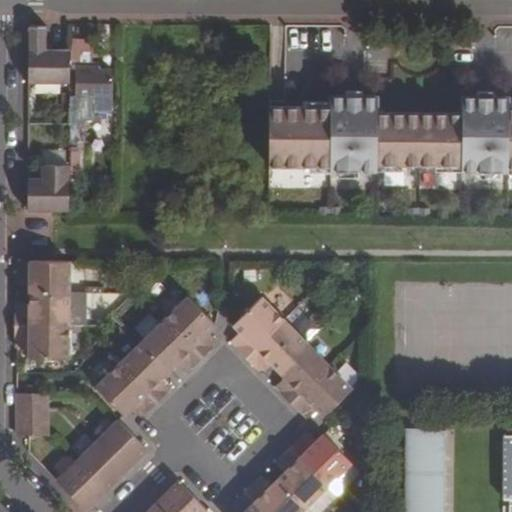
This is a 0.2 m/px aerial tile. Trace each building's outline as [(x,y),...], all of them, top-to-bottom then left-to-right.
[(46,25),(29,25),(29,82),(68,82),(68,51),(46,50),(46,25)] [(209,39),(170,38),(170,65),(210,66),(209,39)] [(84,39),(71,39),(71,51),(71,65),(78,65),(84,65),(84,39)] [(99,65),(84,65),(78,65),(77,108),(84,108),(113,108),(113,69),(99,69),(99,65)] [(332,105),(271,104),(270,163),(331,164),(331,168),(377,168),(377,164),(462,166),(461,170),(508,171),(508,166),(511,166),(511,107),(510,107),(510,96),(463,95),(463,112),(378,111),(378,94),(332,93),(332,105)] [(77,108),(70,108),(70,124),(70,140),(83,140),(84,108),(77,108)] [(46,152),(46,165),(67,165),(67,152),(46,152)] [(43,177),(28,177),(28,212),(69,212),(69,165),(67,165),(46,165),(43,165),(43,177)] [(70,260),(18,260),(18,284),(30,284),(30,303),(18,303),(17,348),(30,348),(30,358),(69,358),(69,326),(69,294),(70,260)] [(120,363),(97,386),(124,414),(132,408),(140,417),(172,386),(163,376),(177,362),(186,372),(218,341),(209,331),(216,325),(188,296),(163,321),(141,343),(120,363)] [(285,320),(263,297),(234,324),(240,331),(232,341),(263,372),(271,362),(284,377),(276,386),(308,418),(317,409),(323,415),(352,388),(330,365),(308,343),(285,320)] [(48,395),(17,394),(16,435),(29,435),(47,436),(48,414),(48,395)] [(77,460),(56,480),(85,509),(147,449),(119,420),(98,440),(77,460)] [(405,511),(445,511),(446,429),(406,429),(405,511)] [(350,461),(324,434),(317,440),(307,431),(275,463),(284,473),(271,485),(262,476),(230,507),(234,511),(299,511),(305,507),(327,484),(350,461)] [(178,480),(146,511),(206,511),(208,511),(178,480)]
